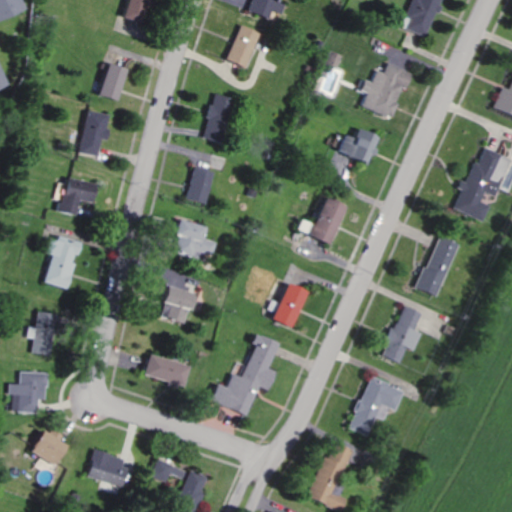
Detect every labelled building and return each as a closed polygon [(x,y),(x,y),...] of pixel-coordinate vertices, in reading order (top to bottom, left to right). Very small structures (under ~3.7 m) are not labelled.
[(0,0),(0,14),(12,8),(8,0),(0,0)] [(134,23),(139,0),(121,0),(117,19),(134,23)] [(265,19),(271,0),(273,0),(274,0),(273,0),(247,0),(244,12),(265,19)] [(405,0),(399,16),(403,18),(399,29),(420,37),(435,0),(405,0)] [(238,69),(255,34),(235,24),(218,59),(238,69)] [(337,55),(326,50),(320,64),(332,69),(337,55)] [(511,118),(511,62),(501,89),(495,87),(486,108),(511,118)] [(92,95),(113,101),(121,69),(101,63),(92,95)] [(355,106),(386,118),(398,87),(402,89),(409,73),(382,63),(378,73),(371,70),(366,82),(358,79),(353,90),(360,93),(355,106)] [(197,134),(212,139),(226,97),(211,93),(197,134)] [(74,153),(92,156),(95,139),(100,139),(103,114),(80,111),(74,153)] [(373,137),(352,129),(348,138),(338,134),(331,153),(362,165),(373,137)] [(448,209),(477,222),(484,205),(475,201),(479,192),(489,197),(495,183),(485,179),(491,166),(501,170),(506,159),(481,148),(474,163),(468,161),(456,189),(448,209)] [(198,203),(206,172),(188,167),(179,199),(198,203)] [(74,200),(87,203),(91,184),(61,177),(53,212),(70,216),(74,200)] [(302,236),(323,245),(340,207),(319,197),(302,236)] [(199,227),(172,220),(168,235),(174,236),(170,253),(189,258),(191,250),(208,255),(211,242),(196,238),(199,227)] [(40,283),(63,289),(75,241),(52,236),(40,283)] [(411,289),(432,297),(453,244),(432,236),(411,289)] [(266,321),(287,328),(300,291),(279,284),(266,321)] [(181,322),(183,307),(191,308),(193,294),(159,288),(156,303),(165,304),(162,319),(181,322)] [(375,356),(394,364),(401,348),(409,351),(416,333),(410,330),(417,313),(396,305),(375,356)] [(38,353),(41,312),(32,312),(31,327),(24,326),(23,337),(29,338),(28,353),(38,353)] [(269,343),(245,334),(242,343),(246,345),(234,377),(225,374),(220,387),(210,383),(203,401),(241,414),(251,386),(259,389),(266,370),(260,367),(269,343)] [(186,366),(143,354),(138,375),(181,387),(186,366)] [(41,372),(15,372),(14,384),(4,383),(4,395),(8,395),(8,412),(30,412),(31,399),(41,399),(41,372)] [(399,390),(363,377),(344,428),(363,435),(375,404),(391,410),(399,390)] [(57,435),(36,425),(23,453),(48,465),(58,444),(54,442),(57,435)] [(301,498),(336,510),(340,498),(328,494),(344,449),(327,443),(322,458),(316,456),(301,498)] [(115,486),(119,471),(113,469),(116,458),(87,450),(79,476),(115,486)] [(160,482),(168,464),(152,458),(145,476),(160,482)] [(185,511),(198,477),(180,470),(164,511),(185,511)]
